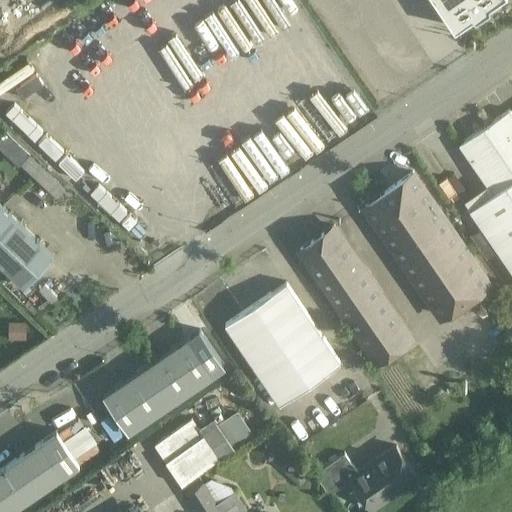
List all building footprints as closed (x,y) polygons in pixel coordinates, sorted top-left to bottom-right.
[(436,0),(455,28),(473,16),(476,18),(490,8),(489,4),(495,0),(436,0)] [(511,114),(509,110),(459,144),(493,193),(511,180),(511,114)] [(0,143),(55,194),(64,184),(5,130),(0,134),(0,143)] [(432,201),(413,172),(389,189),(408,217),(432,201)] [(511,180),(493,193),(470,209),(511,270),(511,180)] [(408,217),(389,189),(365,205),(385,234),(408,217)] [(489,283),(432,201),(408,217),(385,234),(441,316),(489,283)] [(0,244),(20,224),(0,203),(0,244)] [(53,256),(20,224),(0,244),(0,262),(24,286),(53,256)] [(334,226),(300,250),(320,278),(354,255),(334,226)] [(411,337),(354,255),(320,278),(377,361),(411,337)] [(286,283),(225,324),(280,404),(340,363),(286,283)] [(189,338),(103,396),(128,433),(214,375),(189,338)] [(197,427),(192,419),(155,444),(181,484),(234,449),(233,447),(252,434),(236,409),(216,422),(213,417),(197,427)] [(79,465),(57,432),(41,442),(64,475),(79,465)] [(41,442),(5,467),(28,500),(64,475),(41,442)] [(358,473),(350,478),(351,479),(371,508),(417,476),(396,447),(358,473)] [(345,453),(315,474),(329,494),(351,479),(350,478),(358,473),(345,453)] [(5,467),(0,470),(0,511),(9,511),(28,500),(5,467)] [(222,511),(217,503),(204,482),(187,493),(199,511),(222,511)] [(246,511),(234,492),(217,503),(222,511),(246,511)] [(446,511),(437,499),(421,511),(446,511)]
